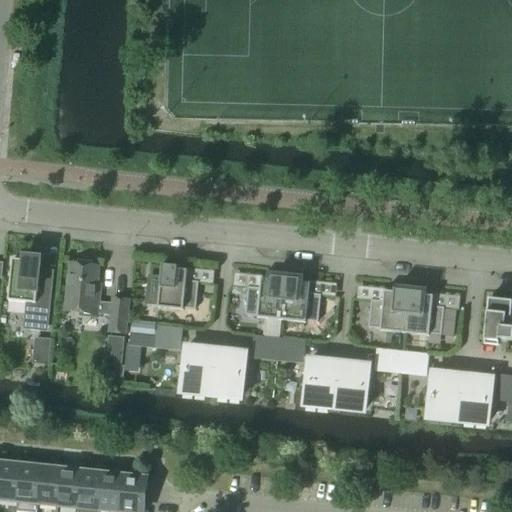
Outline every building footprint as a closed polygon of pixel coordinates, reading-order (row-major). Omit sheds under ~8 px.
[(24,257),(23,261),(12,260),(8,301),(25,303),(22,330),(41,332),(43,315),(48,316),(51,288),(37,287),(40,263),(39,263),(39,259),(24,257)] [(77,265),(70,264),(65,312),(96,315),(110,316),(109,333),(124,334),(128,301),(112,299),(112,304),(98,303),(98,297),(95,297),(98,267),(90,266),(91,264),(78,262),(77,265)] [(187,271),(177,270),(177,267),(161,266),(157,310),(182,313),(182,311),(194,312),(197,283),(185,281),(187,271)] [(256,319),(281,321),(285,279),(270,277),(270,280),(260,279),(259,289),(247,288),(244,315),(256,317),(256,319)] [(285,279),(281,321),(305,324),(305,322),(317,323),(320,295),(308,294),(309,284),(299,283),(300,280),(285,279)] [(404,334),(406,314),(408,292),(394,290),(393,293),(383,292),(382,302),(370,301),(368,328),(380,329),(379,332),(404,334)] [(433,297),(423,296),(423,293),(408,292),(406,314),(404,334),(428,337),(429,335),(441,336),(443,308),(431,307),(433,297)] [(488,299),(483,345),(497,346),(498,340),(511,341),(511,328),(509,328),(511,302),(488,299)] [(131,322),(130,335),(140,336),(155,337),(156,326),(156,324),(141,323),(131,322)] [(168,327),(156,326),(155,337),(153,350),(165,351),(168,327)] [(272,334),(270,354),(277,355),(279,334),(272,334)] [(279,334),(277,355),(286,356),(288,335),(279,334)] [(153,350),(155,337),(140,336),(130,335),(129,348),(153,350)] [(108,379),(125,379),(125,345),(108,344),(108,379)] [(395,346),(393,367),(400,368),(402,347),(395,346)] [(409,369),(411,348),(402,347),(400,368),(409,369)] [(216,351),(215,351),(215,354),(204,353),(204,350),(185,348),(181,392),(182,392),(183,390),(193,391),(193,393),(195,393),(195,392),(205,393),(205,394),(211,395),(213,383),(216,351)] [(216,351),(213,383),(211,395),(217,396),(218,394),(228,395),(228,397),(229,397),(230,395),(240,396),(240,398),(242,398),(246,355),(227,353),(227,356),(216,354),(217,352),(216,351)] [(327,363),(308,361),(304,405),(305,405),(305,403),(316,404),(316,406),(317,406),(317,404),(328,405),(328,407),(334,408),(337,378),(338,364),(337,367),(326,366),(327,363)] [(338,364),(337,378),(334,408),(340,408),(340,407),(351,408),(351,409),(352,410),(352,408),(363,409),(363,411),(364,411),(369,367),(350,365),(350,368),(339,367),(339,364),(338,364)] [(451,420),(457,421),(462,377),(461,377),(460,380),(450,379),(450,376),(431,374),(427,417),(428,418),(428,416),(439,417),(439,419),(440,419),(441,417),(451,418),(451,420)] [(462,377),(457,421),(463,421),(463,420),(474,421),(474,422),(475,422),(475,421),(486,422),(486,424),(487,424),(492,380),(473,378),(473,381),(462,380),(462,377)] [(21,466),(0,464),(0,468),(0,499),(17,502),(21,466)] [(41,468),(21,466),(17,502),(16,511),(19,511),(36,511),(37,504),(41,468)] [(61,470),(41,468),(37,504),(57,506),(61,470)] [(77,511),(82,472),(61,470),(57,506),(77,508),(76,511),(77,511)] [(98,511),(102,475),(82,472),(77,511),(98,511)] [(118,511),(122,477),(102,475),(98,511),(99,510),(112,511),(118,511)] [(142,511),(146,479),(122,477),(118,511),(142,511)]
